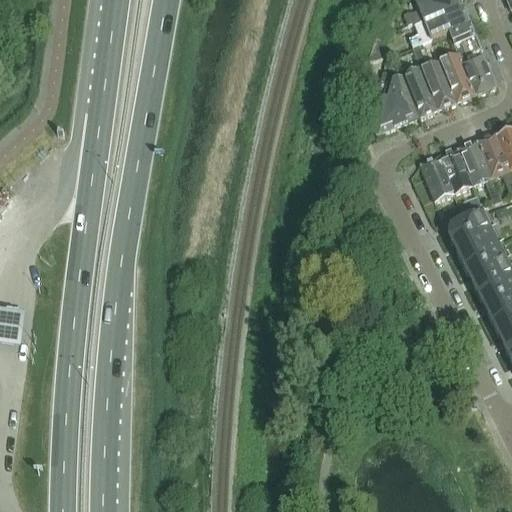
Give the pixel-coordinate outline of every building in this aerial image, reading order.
[(426,0),(426,2),(461,9),(463,0),(426,0)] [(409,31),(414,29),(440,18),(447,33),(467,25),(461,9),(426,2),(417,6),(421,18),(412,22),(410,17),(405,20),(409,31)] [(474,42),(467,25),(447,33),(440,18),(414,29),(418,38),(409,42),(414,52),(449,37),(454,50),(474,42)] [(462,68),(482,60),(474,42),(454,50),(458,59),(462,68)] [(375,46),(369,66),(375,68),(387,64),(384,60),(385,57),(383,56),(386,47),(378,44),(375,46)] [(458,108),(440,66),(428,71),(421,53),(413,56),(420,74),(439,116),(458,108)] [(477,100),(462,68),(458,59),(440,66),(458,108),(477,100)] [(482,60),(462,68),(477,100),(496,93),(482,60)] [(439,116),(420,74),(402,81),(421,123),(439,116)] [(389,86),(393,85),(390,77),(385,76),(380,94),(386,96),(381,113),(377,131),(376,133),(379,140),(402,131),(393,113),(399,110),(389,86)] [(402,81),(393,85),(389,86),(399,110),(393,113),(402,131),(421,123),(402,81)] [(381,113),(374,111),(370,129),(377,131),(381,113)] [(511,132),(496,139),(511,175),(511,174),(511,132)] [(511,176),(511,175),(496,139),(477,147),(492,183),(503,178),(511,201),(511,176)] [(492,183),(477,147),(458,155),(473,191),(486,185),(496,209),(502,207),(492,183)] [(473,191),(458,155),(439,163),(454,198),(473,191)] [(454,198),(439,163),(418,171),(433,207),(454,198)] [(460,209),(465,222),(483,214),(477,202),(460,209)] [(447,227),(463,220),(458,209),(442,215),(447,227)] [(507,211),(496,216),(499,224),(510,219),(507,211)] [(511,277),(483,218),(453,233),(450,245),(511,366),(511,277)] [(1,313),(0,313),(0,349),(21,352),(26,317),(1,313)]
